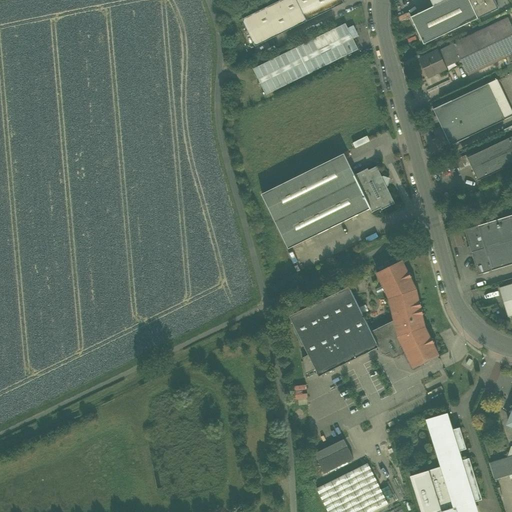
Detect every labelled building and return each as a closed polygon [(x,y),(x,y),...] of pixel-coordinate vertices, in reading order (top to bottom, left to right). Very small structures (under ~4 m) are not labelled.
[(256,46),(308,21),(297,0),(281,0),(243,19),(256,46)] [(297,0),(308,21),(345,3),(343,0),(297,0)] [(412,17),(424,44),(479,18),(473,6),(469,0),(447,0),(434,6),(412,17)] [(486,0),(473,6),(479,18),(499,9),(495,0),(486,0)] [(462,60),(469,75),(511,54),(511,25),(508,18),(484,29),(454,43),(459,55),(462,60)] [(344,23),(253,69),(265,94),(357,49),(344,23)] [(438,51),(444,63),(459,55),(454,43),(438,51)] [(421,59),(428,76),(439,71),(440,72),(447,68),(446,67),(444,63),(438,51),(427,56),(421,59)] [(444,63),(446,67),(462,60),(459,55),(444,63)] [(488,84),(505,120),(511,116),(511,110),(497,79),(488,84)] [(488,84),(453,100),(464,124),(445,133),(451,145),(505,120),(488,84)] [(442,125),(445,133),(464,124),(453,100),(434,109),(442,125)] [(479,180),(511,164),(511,136),(468,158),(472,167),(479,180)] [(289,249),(370,209),(371,208),(355,175),(344,154),(262,194),(289,249)] [(455,162),(461,173),(472,167),(468,158),(467,156),(455,162)] [(368,168),(355,175),(371,208),(370,209),(372,213),(381,208),(382,210),(396,203),(388,187),(386,184),(389,177),(384,176),(383,177),(377,166),(369,170),(368,168)] [(511,215),(478,225),(492,270),(511,264),(511,215)] [(479,275),(492,270),(478,225),(465,230),(470,247),(469,247),(469,248),(469,251),(471,252),(472,251),(479,275)] [(461,234),(454,235),(457,247),(464,245),(461,234)] [(390,298),(395,319),(399,337),(404,346),(414,367),(439,355),(433,344),(435,343),(435,341),(434,341),(433,339),(434,338),(432,337),(431,338),(425,327),(422,315),(424,314),(425,313),(423,312),(423,311),(424,309),(422,308),(421,309),(421,308),(422,307),(423,306),(422,305),(421,303),(422,302),(421,301),(419,301),(416,289),(411,278),(412,277),(413,276),(411,275),(411,274),(411,272),(409,272),(408,272),(402,261),(392,266),(389,265),(388,268),(378,273),(383,284),(382,285),(381,287),(376,289),(378,293),(383,290),(385,291),(386,290),(390,298)] [(511,284),(500,288),(509,317),(511,315),(511,284)] [(319,376),(379,347),(380,347),(372,331),(350,286),(290,315),(309,354),(316,369),(319,376)] [(399,349),(404,346),(399,337),(395,319),(372,331),(380,347),(379,347),(382,353),(387,355),(392,352),(394,356),(395,356),(400,354),(401,353),(399,349)] [(309,354),(303,357),(305,374),(316,369),(309,354)] [(430,420),(432,426),(444,423),(446,431),(449,430),(445,415),(430,420)] [(439,511),(475,511),(472,503),(483,499),(470,458),(459,461),(456,452),(467,449),(460,427),(449,430),(446,431),(444,423),(432,426),(432,427),(444,466),(456,507),(439,511)] [(344,439),(329,446),(332,452),(347,445),(344,439)] [(329,446),(315,454),(324,473),(354,459),(347,445),(332,452),(329,446)] [(511,455),(489,463),(495,480),(511,474),(511,455)] [(317,488),(328,511),(371,511),(388,504),(368,463),(317,488)] [(422,511),(439,511),(456,507),(444,466),(411,476),(414,487),(422,511)]
